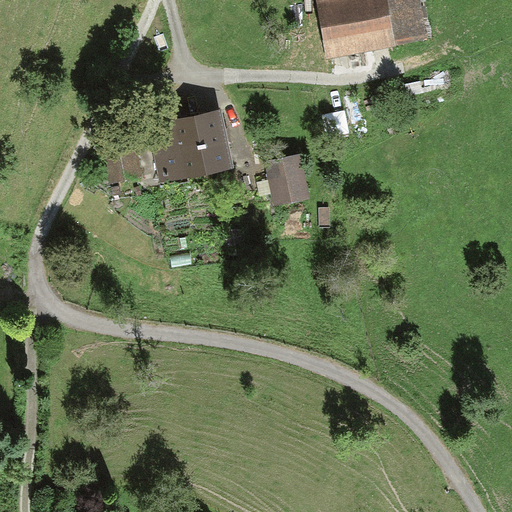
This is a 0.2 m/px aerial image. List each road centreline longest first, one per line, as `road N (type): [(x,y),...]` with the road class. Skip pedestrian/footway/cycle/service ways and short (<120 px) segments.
road 1 (track): [(475,511),(417,420),(360,377),(271,345),(79,315),(53,302),(35,258),(39,232),(151,0)]
road 2 (track): [(164,0),(180,66),(223,81),(347,84),(391,73)]
road 3 (track): [(27,511),(35,258)]
